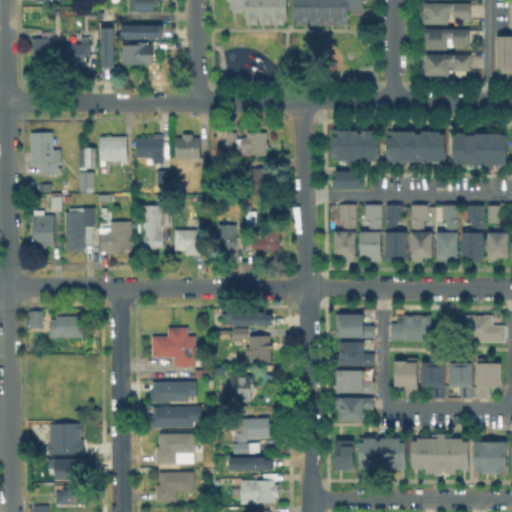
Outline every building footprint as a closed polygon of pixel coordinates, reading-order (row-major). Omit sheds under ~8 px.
[(160,0),(160,4),(155,4),(155,11),(129,11),(129,0),(160,0)] [(246,24),(246,13),(228,13),(228,0),(286,0),(286,24),(246,24)] [(292,0),(366,0),(366,2),(361,2),(361,11),(347,11),(347,22),(292,22),(292,0)] [(472,11),(472,18),(455,18),(455,11),(450,11),(450,23),(427,23),(427,2),(472,2),(472,11)] [(122,36),(122,25),(163,25),(163,36),(122,36)] [(101,67),(101,26),(114,26),(114,67),(101,67)] [(472,37),(472,44),(454,44),(454,37),(449,37),(449,48),(426,48),(426,28),(472,28),(472,37)] [(511,33),(495,33),(495,70),(511,70),(511,33)] [(58,37),(58,64),(34,65),(34,37),(58,37)] [(154,43),(154,65),(139,66),(124,66),(124,58),(121,58),(120,51),(125,51),(125,45),(138,45),(138,42),(151,41),(151,43),(154,43)] [(81,63),(81,67),(70,67),(70,63),(63,63),(62,43),(90,42),(90,54),(88,54),(88,63),(81,63)] [(472,62),(472,70),(456,70),(456,62),(451,62),(451,74),(427,74),(427,53),(472,54),(472,62)] [(330,127),(330,158),(377,158),(377,127),(330,127)] [(442,159),(442,128),(384,128),(384,159),(442,159)] [(504,130),(451,130),(451,164),(504,164),(504,130)] [(55,132),(55,149),(64,148),(64,162),(59,162),(60,167),(66,166),(66,174),(60,174),(60,175),(41,176),(41,165),(33,165),(33,132),(55,132)] [(239,138),(244,138),(244,137),(249,137),(249,132),(269,132),(269,142),(270,142),(270,147),(269,147),(269,154),(249,154),(249,151),(243,151),(243,147),(229,147),(229,132),(239,132),(239,138)] [(195,133),(195,137),(202,137),(202,161),(194,161),(194,158),(177,158),(177,137),(185,137),(184,133),(195,133)] [(123,164),(102,165),(101,135),(129,135),(130,162),(123,162),(123,164)] [(137,157),(137,136),(166,135),(166,153),(173,153),(170,184),(159,182),(160,170),(152,169),(153,156),(137,157)] [(99,147),(99,167),(88,167),(89,170),(81,170),(81,148),(87,148),(87,147),(99,147)] [(268,167),(268,173),(272,172),(272,184),(268,185),(268,190),(240,190),(240,169),(233,169),(233,158),(249,158),(249,167),(268,167)] [(363,168),(331,168),(331,185),(363,185),(363,168)] [(95,189),(80,190),(81,172),(95,172),(95,189)] [(111,201),(98,201),(98,193),(111,194),(111,201)] [(62,196),(62,210),(51,210),(51,196),(62,196)] [(358,219),(358,231),(358,261),(346,261),(346,255),(336,255),(336,231),(344,231),(344,219),(341,219),(341,204),(358,204),(358,219)] [(383,219),(383,261),(371,261),(371,256),(362,256),(362,231),(370,231),(370,219),(366,219),(366,204),(383,204),(383,219)] [(399,220),(399,231),(408,231),(408,260),(387,260),(387,204),(404,204),(404,220),(399,220)] [(426,219),(426,231),(435,231),(434,257),(425,257),(425,261),(412,261),(412,204),(429,204),(429,219),(426,219)] [(164,205),(163,210),(171,210),(171,212),(173,212),(173,225),(164,225),(164,234),(165,234),(165,247),(158,247),(158,249),(151,249),(151,247),(144,247),(144,234),(146,234),(146,228),(144,228),(145,205),(164,205)] [(460,219),(460,261),(438,261),(438,232),(447,232),(447,219),(443,219),(443,205),(460,205),(460,219)] [(485,220),(485,232),(485,261),(474,261),(474,256),(464,256),(464,232),(472,232),(472,220),(469,220),(469,205),(485,205),(485,220)] [(489,222),(489,205),(502,205),(502,222),(489,222)] [(97,207),(97,226),(96,226),(96,232),(94,232),(94,242),(87,242),(88,248),(86,248),(86,250),(68,251),(68,248),(66,248),(65,211),(71,211),(71,208),(97,207)] [(254,226),(247,226),(247,211),(258,211),(258,226),(254,226)] [(34,243),(34,214),(55,215),(54,243),(34,243)] [(199,218),(199,229),(206,229),(206,254),(186,254),(186,250),(176,250),(175,229),(184,229),(184,218),(199,218)] [(133,221),(133,252),(101,252),(101,228),(112,227),(111,221),(133,221)] [(238,224),(239,248),(221,248),(221,225),(238,224)] [(254,226),(254,228),(271,228),(271,231),(281,230),(281,238),(283,238),(283,249),(247,251),(245,226),(254,226)] [(501,262),(489,262),(489,232),(511,232),(511,257),(501,257),(501,262)] [(44,311),(44,327),(31,327),(31,310),(44,311)] [(233,324),(233,313),(274,313),(274,324),(233,324)] [(365,314),(365,325),(374,325),(374,337),(342,337),(342,314),(365,314)] [(431,314),(431,340),(406,340),(406,339),(392,339),(392,323),(406,323),(406,314),(431,314)] [(493,314),(493,325),(507,325),(507,343),(466,343),(466,314),(493,314)] [(90,317),(90,325),(86,325),(86,337),(53,337),(53,320),(59,320),(59,317),(90,317)] [(190,335),(196,336),(197,352),(205,352),(205,365),(197,366),(176,367),(175,356),(154,357),(154,336),(170,336),(170,327),(189,327),(190,335)] [(250,327),(251,338),(236,338),(235,327),(250,327)] [(273,335),(273,342),(275,342),(275,348),(273,349),(273,362),(252,363),(252,354),(248,354),(248,347),(252,347),(251,336),(273,335)] [(365,342),(365,353),(374,353),(374,366),(342,366),(342,342),(365,342)] [(420,386),(419,398),(407,398),(407,386),(396,386),(396,362),(420,362),(420,386)] [(448,386),(448,397),(435,397),(435,386),(424,386),(424,362),(448,362),(448,386)] [(474,386),(474,398),(462,398),(462,386),(451,386),(451,362),(475,362),(474,386)] [(492,398),(480,397),(480,362),(502,362),(502,386),(492,386),(492,398)] [(365,372),(365,381),(375,381),(375,392),(340,392),(340,372),(365,372)] [(256,376),(256,384),(260,384),(260,390),(256,390),(256,392),(253,392),(253,402),(228,401),(229,384),(233,384),(233,375),(256,376)] [(194,379),(194,394),(186,394),(186,400),(148,400),(148,388),(151,388),(151,380),(194,379)] [(365,421),(342,421),(342,399),(374,399),(374,409),(365,409),(365,421)] [(199,420),(191,420),(191,425),(149,426),(147,426),(147,414),(151,414),(151,405),(199,405),(199,420)] [(272,417),(272,423),(275,423),(276,431),(272,431),(272,437),(251,438),(251,440),(249,440),(249,442),(239,442),(239,433),(243,433),(243,418),(272,417)] [(72,423),(72,430),(69,430),(69,452),(39,452),(39,444),(41,444),(41,435),(43,435),(43,432),(38,432),(38,423),(72,423)] [(194,432),(195,462),(158,463),(157,445),(160,446),(160,433),(194,432)] [(357,434),(357,466),(403,466),(403,434),(357,434)] [(409,434),(409,469),(466,469),(466,434),(409,434)] [(333,468),(351,468),(351,436),(333,436),(333,468)] [(471,470),(504,470),(504,439),(471,439),(471,470)] [(252,453),(236,454),(236,443),(251,442),(252,453)] [(231,469),(232,457),(273,457),(273,469),(231,469)] [(87,459),(87,480),(54,480),(54,460),(87,459)] [(194,469),(194,489),(177,489),(177,499),(158,500),(157,483),(160,483),(160,470),(194,469)] [(260,480),(276,480),(276,485),(280,485),(280,497),(276,497),(276,502),(243,503),(242,480),(260,480)] [(85,485),(86,504),(65,504),(65,503),(58,503),(58,483),(66,483),(66,485),(85,485)]
